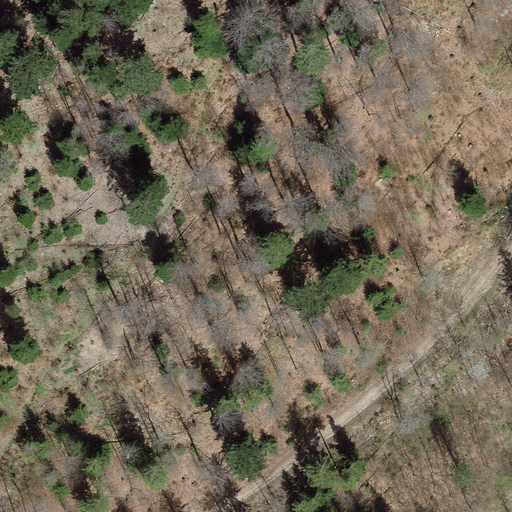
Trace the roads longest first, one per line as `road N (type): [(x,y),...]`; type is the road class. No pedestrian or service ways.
road 1 (track): [(212,511),(367,404),(446,333),(511,253)]
road 2 (track): [(0,480),(57,366),(143,247)]
